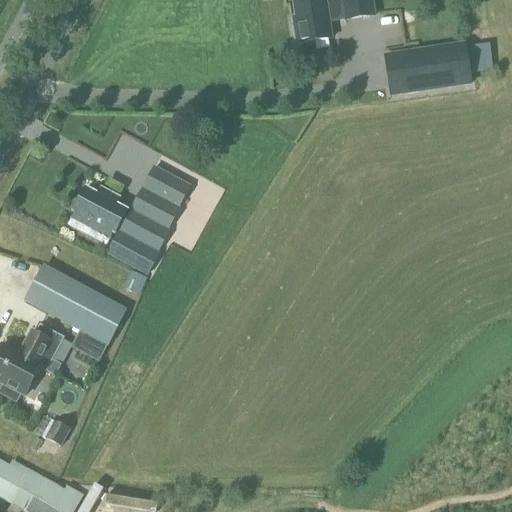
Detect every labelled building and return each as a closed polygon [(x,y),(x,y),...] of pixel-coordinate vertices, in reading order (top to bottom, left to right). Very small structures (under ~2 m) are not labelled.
[(292,0),(297,26),(294,26),(293,28),(295,43),(297,45),(332,40),(329,23),(346,20),(346,21),(375,17),(371,0),(292,0)] [(473,74),(493,71),(490,45),(470,47),(473,74)] [(465,46),(386,57),(392,97),(471,85),(465,46)] [(179,209),(190,188),(155,168),(108,255),(147,277),(159,254),(158,254),(170,232),(168,231),(180,209),(179,209)] [(135,199),(124,193),(121,200),(103,190),(99,197),(87,190),(75,214),(77,215),(71,227),(108,246),(114,235),(116,236),(135,199)] [(45,267),(26,304),(80,333),(72,348),(96,360),(104,346),(108,348),(128,311),(45,267)] [(147,280),(130,272),(123,288),(140,296),(147,280)] [(0,383),(25,397),(40,369),(47,373),(64,340),(40,327),(35,336),(32,334),(23,350),(26,352),(22,358),(2,348),(0,350),(0,383)] [(61,448),(70,431),(55,423),(46,441),(61,448)] [(0,511),(6,502),(25,511),(74,511),(84,496),(67,487),(65,490),(15,463),(12,468),(0,461),(0,511)]
